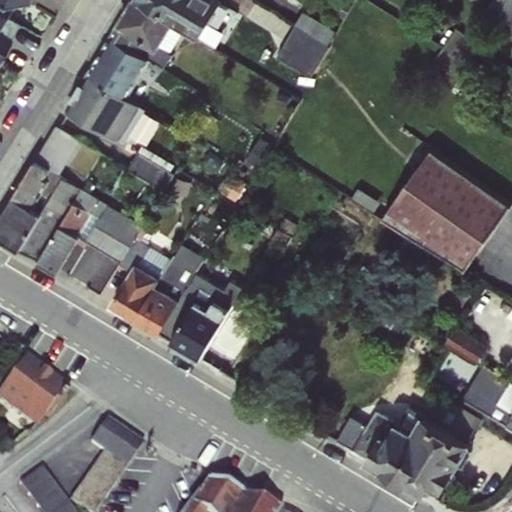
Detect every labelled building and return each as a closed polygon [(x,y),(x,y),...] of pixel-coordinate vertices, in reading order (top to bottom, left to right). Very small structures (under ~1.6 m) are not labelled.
[(185,28),(140,0),(132,0),(117,24),(172,52),(185,28)] [(140,0),(185,28),(200,37),(220,0),(140,0)] [(511,0),(495,0),(487,12),(511,27),(511,0)] [(301,7),(282,58),(320,72),(339,21),(301,7)] [(172,52),(117,24),(87,72),(130,97),(152,60),(164,67),(172,52)] [(130,97),(87,72),(66,107),(119,140),(142,105),(130,97)] [(0,236),(29,254),(72,181),(60,174),(80,137),(56,124),(0,217),(0,236)] [(146,141),(132,164),(166,185),(180,161),(146,141)] [(386,218),(473,265),(511,194),(424,147),(386,218)] [(101,216),(110,202),(93,192),(98,184),(89,178),(82,186),(72,181),(29,254),(58,272),(93,211),(101,216)] [(110,202),(101,216),(86,240),(120,261),(118,266),(128,273),(111,303),(136,317),(171,257),(142,240),(150,224),(147,221),(144,222),(110,202)] [(159,331),(189,285),(199,266),(175,253),(171,257),(136,317),(159,331)] [(189,285),(159,331),(202,356),(245,286),(233,279),(220,299),(215,297),(210,305),(199,300),(202,293),(189,285)] [(457,323),(449,339),(481,354),(489,339),(457,323)] [(0,401),(35,428),(69,390),(25,357),(0,389),(0,401)] [(490,409),(507,377),(483,364),(466,396),(490,409)] [(511,377),(491,409),(511,422),(511,377)] [(351,411),(335,438),(427,492),(432,484),(442,490),(472,440),(410,403),(400,420),(378,407),(369,422),(351,411)] [(74,497),(96,511),(99,511),(147,441),(109,415),(92,440),(106,449),(74,497)] [(22,481),(46,511),(83,511),(44,463),(22,481)] [(231,511),(242,494),(206,481),(182,511),(231,511)] [(275,511),(277,508),(242,494),(231,511),(275,511)]
